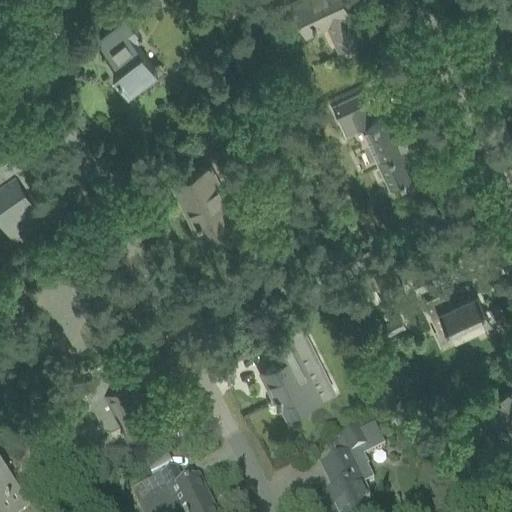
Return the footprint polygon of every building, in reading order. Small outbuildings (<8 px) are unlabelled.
[(325,16),(339,47),(360,37),(343,0),(292,0),(304,26),(325,16)] [(114,26),(98,40),(121,67),(113,73),(120,82),(120,85),(124,90),(128,91),(129,92),(130,91),(134,92),(139,88),(140,84),(146,78),(158,68),(137,42),(144,36),(127,15),(114,26)] [(366,89),(332,104),(332,105),(339,119),(352,114),(359,128),(364,126),(380,161),(391,184),(427,167),(416,143),(411,145),(395,110),(373,120),(367,107),(373,104),(366,89)] [(291,127),(279,132),(284,144),(296,139),(291,127)] [(0,211),(24,246),(25,245),(19,236),(44,218),(50,227),(52,225),(25,189),(37,180),(18,153),(21,151),(20,150),(0,164),(0,211)] [(174,184),(202,238),(237,219),(210,166),(174,184)] [(338,240),(328,245),(333,254),(343,249),(338,240)] [(55,324),(66,348),(103,328),(80,283),(92,276),(83,259),(85,259),(84,257),(31,285),(50,327),(55,324)] [(271,267),(261,272),(272,294),(282,288),(271,267)] [(414,279),(420,290),(442,280),(436,268),(414,279)] [(357,281),(369,306),(380,300),(368,275),(357,281)] [(448,328),(451,335),(491,317),(479,292),(452,304),(446,291),(425,300),(439,332),(448,328)] [(401,314),(382,323),(387,335),(407,326),(401,314)] [(267,368),(288,412),(327,393),(319,376),(316,377),(298,342),(304,340),(298,328),(269,342),(278,362),(267,368)] [(93,379),(84,384),(101,417),(105,425),(112,428),(122,423),(123,426),(126,425),(132,436),(139,432),(156,424),(133,379),(120,386),(111,370),(93,379)] [(5,391),(3,397),(7,403),(13,404),(18,401),(20,394),(15,387),(9,387),(5,391)] [(479,418),(493,447),(511,438),(511,387),(484,400),(490,413),(479,418)] [(405,412),(390,421),(396,431),(411,422),(405,412)] [(377,511),(365,487),(374,482),(368,469),(369,469),(364,458),(385,448),(375,427),(362,433),(359,429),(338,440),(340,444),(332,448),(339,462),(324,469),(336,494),(327,498),(334,511),(377,511)] [(0,511),(22,511),(29,507),(0,468),(0,511)] [(182,511),(183,511),(182,511),(211,511),(196,482),(183,488),(174,472),(153,482),(154,484),(132,496),(139,511),(182,511)]
